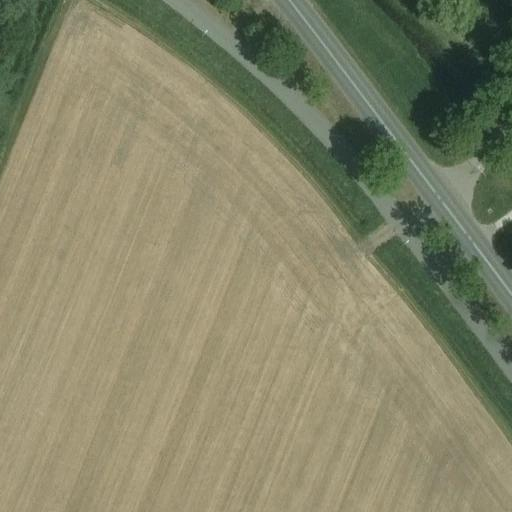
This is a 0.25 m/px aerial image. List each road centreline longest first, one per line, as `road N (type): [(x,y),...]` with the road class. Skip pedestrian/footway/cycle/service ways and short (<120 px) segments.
road 1 (residential): [(177,0),(320,123),(511,361)]
road 2 (secondary): [(511,298),(284,0)]
